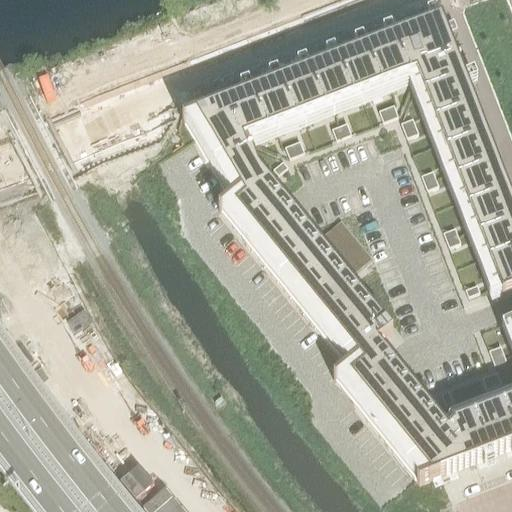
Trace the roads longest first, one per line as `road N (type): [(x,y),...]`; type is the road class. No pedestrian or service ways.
road 1 (secondary): [(113,511),(0,361)]
road 2 (trunk): [(104,511),(0,371)]
